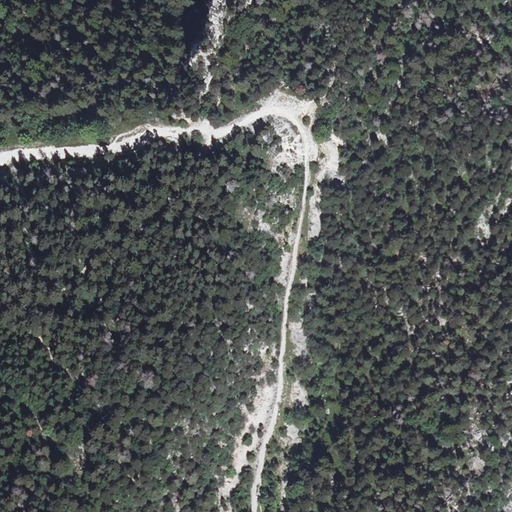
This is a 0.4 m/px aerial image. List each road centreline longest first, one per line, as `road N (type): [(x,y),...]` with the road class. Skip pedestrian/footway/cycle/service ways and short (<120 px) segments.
road 1 (track): [(207,132),(281,110),(304,125),(309,150),(251,511)]
road 2 (track): [(207,132),(161,132),(129,146),(0,160)]
